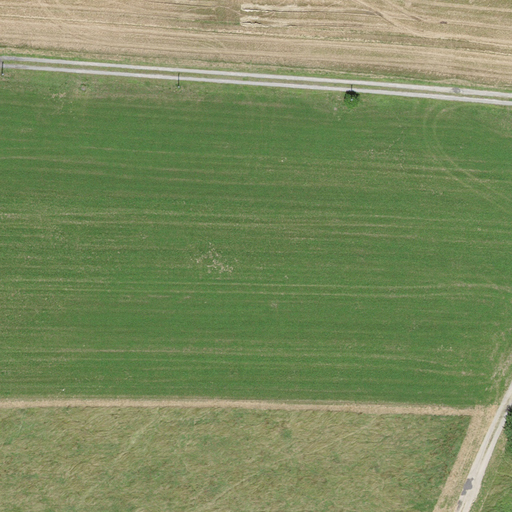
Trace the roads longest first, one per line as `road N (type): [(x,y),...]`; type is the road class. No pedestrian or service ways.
road 1 (track): [(511,101),(0,59)]
road 2 (track): [(452,511),(511,386)]
